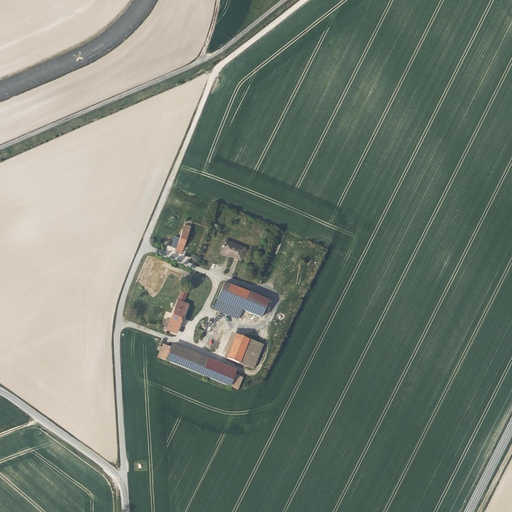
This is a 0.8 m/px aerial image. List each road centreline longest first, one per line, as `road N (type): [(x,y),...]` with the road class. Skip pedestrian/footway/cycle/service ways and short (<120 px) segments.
road 1 (unclassified): [(122,479),(118,317),(210,80)]
road 2 (unclassified): [(122,479),(0,389)]
road 3 (track): [(32,422),(104,475),(115,511)]
road 4 (track): [(304,0),(210,80)]
